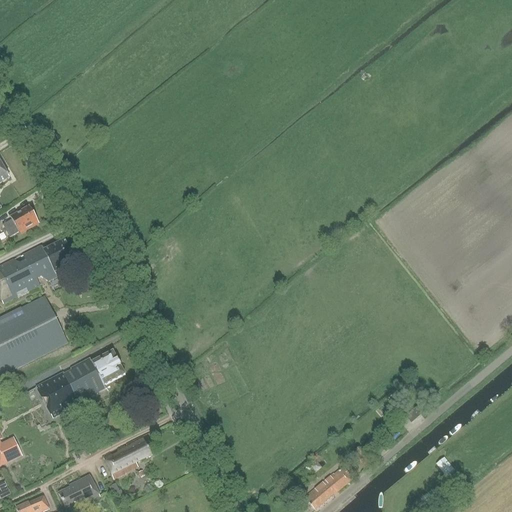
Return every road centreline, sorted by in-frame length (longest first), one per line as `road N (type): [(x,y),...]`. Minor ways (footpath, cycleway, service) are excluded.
road 1 (tertiary): [(238,511),(88,227),(0,95)]
road 2 (unclassified): [(325,511),(511,351)]
road 3 (track): [(0,508),(185,411)]
